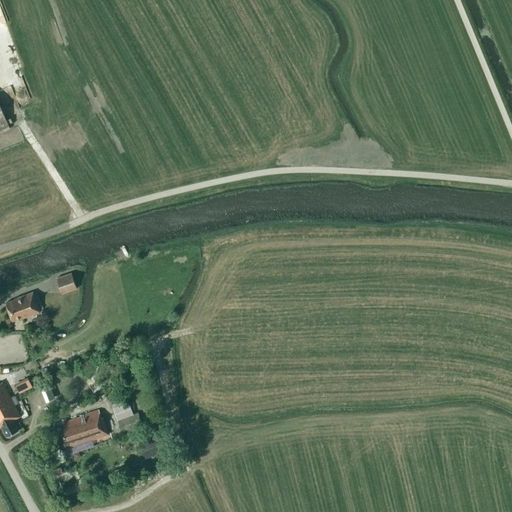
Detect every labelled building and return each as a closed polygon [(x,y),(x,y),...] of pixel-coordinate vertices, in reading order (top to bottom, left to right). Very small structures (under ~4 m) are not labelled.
[(1,0),(10,25),(22,21),(14,0),(1,0)] [(0,132),(9,129),(0,105),(0,132)] [(77,288),(71,273),(56,278),(61,294),(77,288)] [(14,300),(4,304),(11,323),(21,319),(21,320),(41,313),(40,310),(43,309),(37,293),(34,294),(33,292),(13,299),(14,300)] [(29,374),(14,381),(19,391),(34,385),(29,374)] [(0,383),(0,427),(1,427),(6,436),(18,430),(13,420),(20,417),(10,398),(14,397),(10,388),(6,390),(3,383),(0,383)] [(138,412),(133,414),(128,402),(125,403),(124,400),(113,404),(115,407),(113,408),(123,434),(130,432),(131,434),(144,430),(138,412)] [(102,418),(99,410),(84,415),(84,416),(66,422),(66,420),(54,424),(62,450),(108,435),(103,418),(102,418)] [(144,452),(139,454),(141,461),(168,451),(161,434),(161,433),(140,442),(144,452)]
